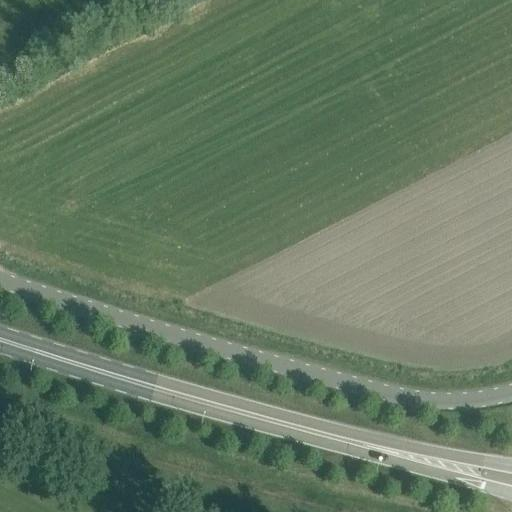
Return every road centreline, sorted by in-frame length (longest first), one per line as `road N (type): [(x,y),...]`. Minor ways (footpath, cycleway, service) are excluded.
road 1 (unclassified): [(0,280),(399,397),(459,401),(511,389)]
road 2 (secondary): [(361,444),(0,335)]
road 3 (secondary): [(361,444),(379,458),(511,493)]
road 4 (secondary): [(511,466),(383,441),(361,444)]
